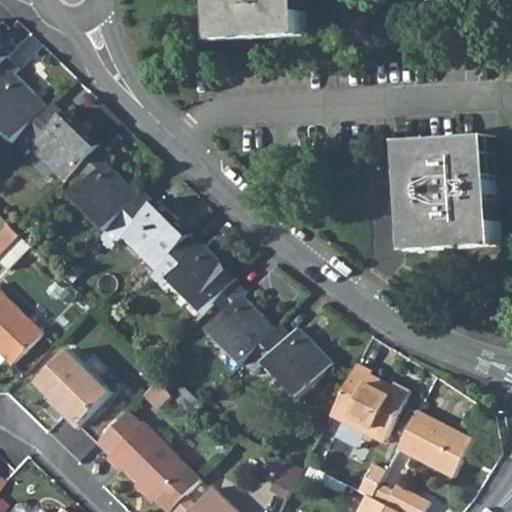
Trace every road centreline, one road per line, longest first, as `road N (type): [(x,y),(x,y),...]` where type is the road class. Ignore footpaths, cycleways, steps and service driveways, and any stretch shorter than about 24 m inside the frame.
road 1 (residential): [(181,142),(369,306),(511,371)]
road 2 (residential): [(181,142),(226,113),(510,100),(511,115)]
road 3 (residential): [(83,18),(132,97),(181,142)]
road 4 (residential): [(0,416),(36,437),(110,511)]
